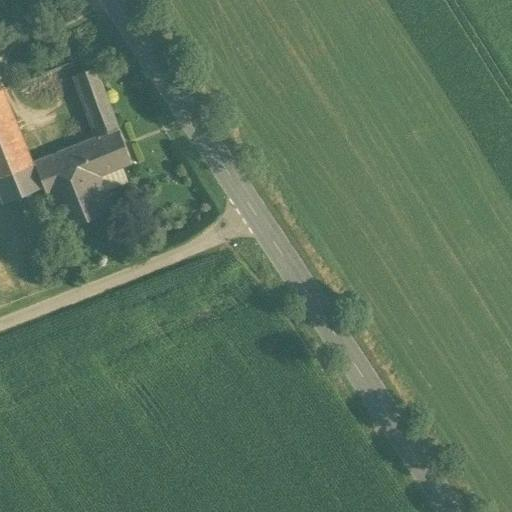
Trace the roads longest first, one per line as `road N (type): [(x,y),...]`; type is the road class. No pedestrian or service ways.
road 1 (secondary): [(253,210),(450,511)]
road 2 (unclassified): [(253,210),(205,240),(0,329)]
road 3 (secondary): [(114,0),(253,210)]
